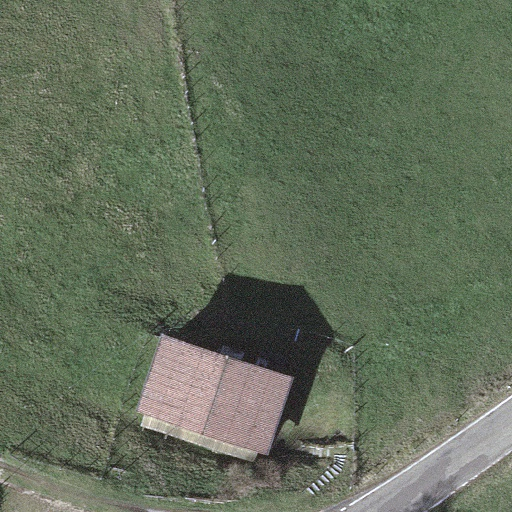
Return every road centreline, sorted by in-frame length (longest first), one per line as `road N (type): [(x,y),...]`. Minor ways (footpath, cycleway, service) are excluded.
road 1 (tertiary): [(383,511),(511,419)]
road 2 (track): [(142,511),(0,473)]
